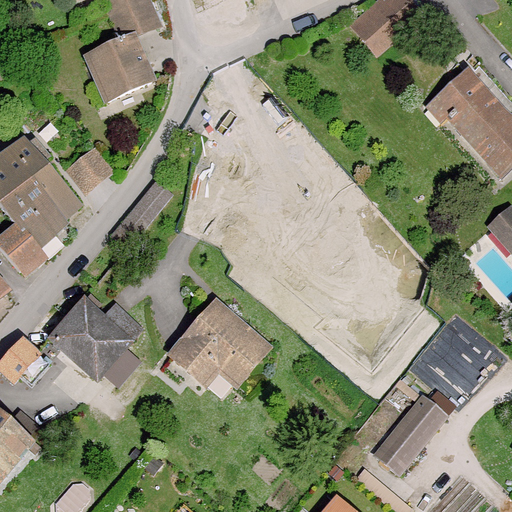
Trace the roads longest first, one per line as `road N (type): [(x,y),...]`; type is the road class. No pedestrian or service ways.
road 1 (unclassified): [(192,70),(148,170),(34,307)]
road 2 (residential): [(192,70),(355,0)]
